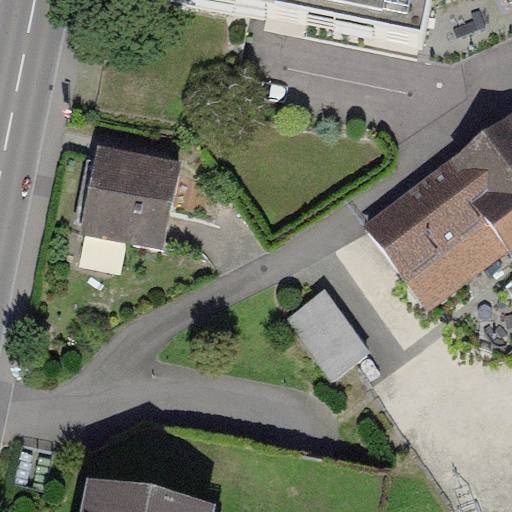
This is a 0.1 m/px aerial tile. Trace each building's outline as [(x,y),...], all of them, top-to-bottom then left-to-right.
[(426,0),(168,0),(168,6),(416,53),(426,0)] [(197,160),(102,143),(83,249),(178,266),(197,160)] [(511,174),(455,215),(500,280),(511,272),(511,174)] [(300,313),(334,376),(374,355),(339,291),(300,313)] [(206,511),(90,490),(85,511),(206,511)]
